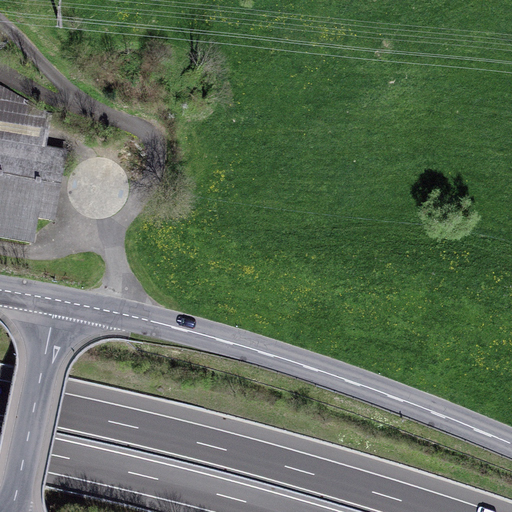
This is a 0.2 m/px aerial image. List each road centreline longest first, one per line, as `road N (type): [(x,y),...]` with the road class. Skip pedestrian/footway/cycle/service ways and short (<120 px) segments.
road 1 (tertiary): [(511,444),(294,362),(57,300)]
road 2 (motorway): [(430,511),(223,449),(0,399)]
road 3 (unknown): [(145,320),(132,164),(26,80),(0,18)]
road 4 (motorway): [(0,444),(277,511)]
road 5 (unclassified): [(11,511),(57,300)]
